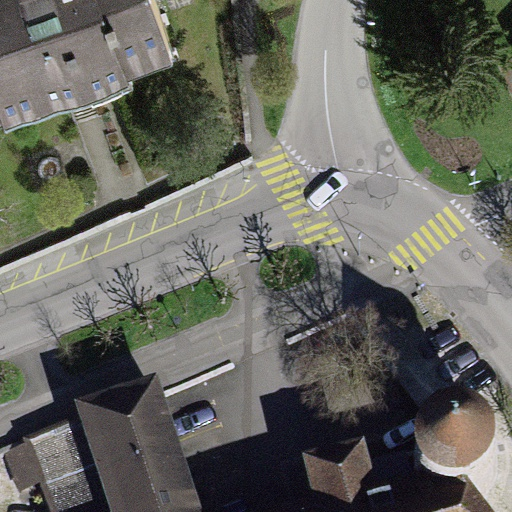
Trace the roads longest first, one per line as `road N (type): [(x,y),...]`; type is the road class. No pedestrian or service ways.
road 1 (tertiary): [(0,327),(295,202),(354,191)]
road 2 (residential): [(354,191),(329,123),(336,0)]
road 3 (tertiary): [(440,250),(511,349)]
